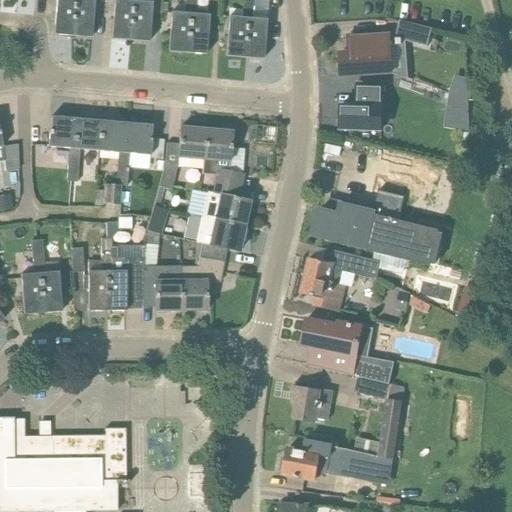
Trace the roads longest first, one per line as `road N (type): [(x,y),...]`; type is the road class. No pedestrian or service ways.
road 1 (residential): [(0,84),(42,79),(297,103)]
road 2 (residential): [(0,363),(41,349),(255,351)]
road 3 (residential): [(255,351),(297,103)]
road 4 (residential): [(245,511),(255,351)]
